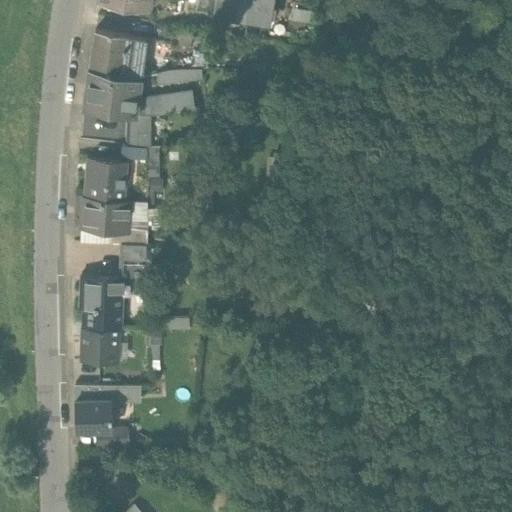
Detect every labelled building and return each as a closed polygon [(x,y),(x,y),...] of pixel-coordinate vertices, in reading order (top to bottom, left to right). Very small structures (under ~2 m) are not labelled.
[(268,0),(219,0),(217,17),(264,26),(268,0)] [(149,36),(96,29),(91,68),(143,75),(149,36)] [(143,75),(91,68),(85,110),(131,115),(137,115),(143,75)] [(137,115),(131,115),(130,145),(144,146),(145,116),(137,115)] [(130,145),(122,145),(122,156),(143,157),(144,146),(130,145)] [(126,161),(92,159),(90,181),(87,181),(86,200),(120,202),(120,200),(122,177),(124,177),(126,161)] [(120,202),(86,200),(84,231),(115,234),(128,234),(129,230),(131,201),(120,200),(120,202)] [(128,234),(115,234),(114,245),(146,247),(147,247),(148,231),(129,230),(128,234)] [(146,247),(114,245),(113,273),(145,275),(146,247)] [(113,273),(81,272),(80,308),(84,308),(83,325),(111,326),(112,307),(120,307),(121,292),(144,293),(145,275),(113,273)] [(111,326),(83,325),(82,359),(118,361),(119,327),(111,326)] [(128,383),(74,384),(75,427),(99,427),(117,426),(116,400),(129,400),(128,383)] [(117,426),(99,427),(99,439),(123,438),(123,426),(117,426)] [(149,511),(140,501),(127,511),(149,511)]
